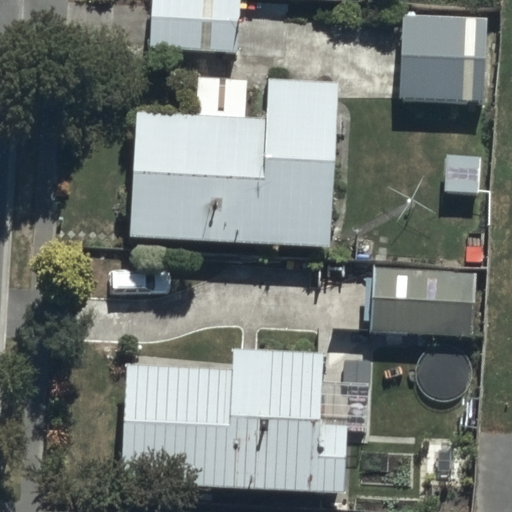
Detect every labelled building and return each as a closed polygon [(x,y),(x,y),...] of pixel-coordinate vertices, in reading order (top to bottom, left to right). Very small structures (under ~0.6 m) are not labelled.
[(165,0),(165,6),(154,5),(152,66),(240,68),(242,8),(240,8),(240,0),(165,0)] [(490,34),(405,32),(402,117),(488,120),(490,34)] [(133,108),(126,235),(329,247),(338,83),(265,79),(263,115),(133,108)] [(471,290),(377,284),(376,346),(470,348),(471,290)] [(124,360),(118,483),(330,494),(336,371),(124,360)]
